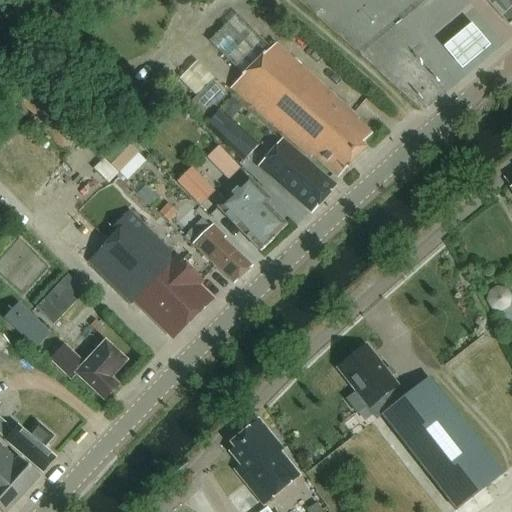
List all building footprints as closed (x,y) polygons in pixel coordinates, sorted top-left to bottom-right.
[(511,0),(484,0),(509,27),(511,24),(511,0)] [(472,31),(445,55),(463,76),(490,53),(472,31)] [(370,136),(351,118),(354,116),(275,46),(230,91),(308,160),(311,157),(336,180),(364,151),(359,147),(370,136)] [(31,125),(65,154),(86,129),(73,113),(32,78),(13,102),(35,120),(31,125)] [(208,114),(230,94),(216,79),(194,100),(208,114)] [(240,168),(254,154),(216,119),(203,133),(240,168)] [(119,175),(138,156),(122,141),(103,160),(119,175)] [(258,168),(311,215),(335,189),(281,142),(258,168)] [(272,239),(284,227),(265,207),(269,203),(246,180),(216,210),(259,255),(273,241),(272,239)] [(173,341),(211,304),(195,288),(199,284),(104,188),(57,236),(138,317),(149,317),(173,341)] [(174,216),(166,209),(160,216),(168,223),(174,216)] [(193,246),(233,286),(251,269),(223,241),(225,239),(212,227),(193,246)] [(68,275),(36,307),(54,324),(85,292),(68,275)] [(76,377),(104,404),(117,389),(110,382),(126,365),(105,345),(84,367),(64,348),(67,345),(51,330),(48,334),(39,325),(25,339),(71,382),(76,377)] [(365,348),(337,370),(356,394),(346,402),(357,415),(365,408),(366,408),(368,410),(381,401),(389,411),(381,417),(381,418),(454,511),(455,511),(503,475),(429,379),(401,401),(393,391),(397,389),(390,380),(384,372),(365,348)] [(502,400),(511,393),(511,366),(503,351),(481,365),(502,400)] [(0,439),(43,476),(55,462),(44,453),(54,441),(38,427),(28,438),(18,429),(13,434),(5,428),(6,427),(0,420),(0,439)] [(258,423),(230,446),(234,451),(229,455),(240,468),(234,472),(263,507),(298,478),(279,455),(282,452),(258,423)] [(0,448),(0,479),(22,500),(39,481),(18,461),(16,463),(0,448)] [(0,511),(11,511),(22,500),(0,479),(0,511)]
